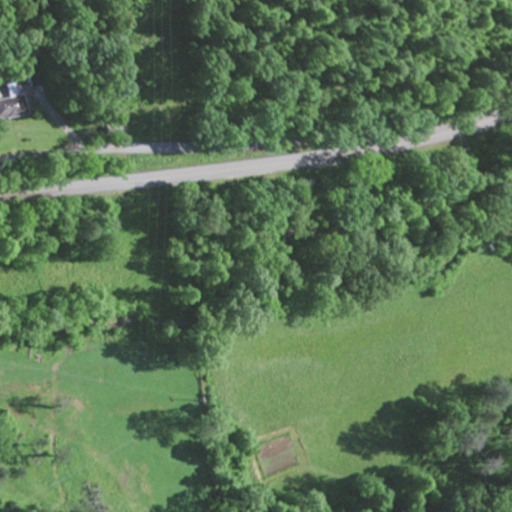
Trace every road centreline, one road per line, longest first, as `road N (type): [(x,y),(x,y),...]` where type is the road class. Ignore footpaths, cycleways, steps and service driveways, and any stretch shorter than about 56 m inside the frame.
road 1 (tertiary): [(0,198),(305,162),(511,112)]
road 2 (residential): [(0,162),(392,146)]
